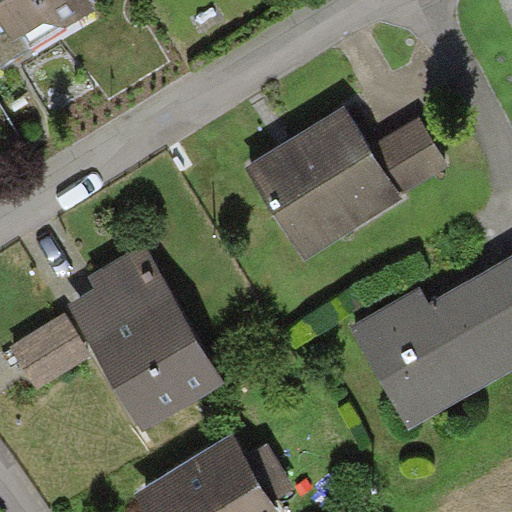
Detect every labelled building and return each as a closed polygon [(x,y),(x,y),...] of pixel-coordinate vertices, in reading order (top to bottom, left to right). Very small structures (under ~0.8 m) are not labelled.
[(0,0),(0,60),(32,42),(29,36),(89,0),(0,0)] [(280,134),(247,155),(306,249),(403,187),(374,139),(345,94),(280,134)] [(420,110),(374,139),(403,187),(450,158),(420,110)] [(225,369),(145,235),(89,269),(94,277),(70,292),(145,416),(225,369)] [(511,362),(511,244),(430,291),(422,278),(352,318),(411,420),(511,362)] [(67,305),(11,339),(38,383),(94,349),(67,305)] [(235,421),(137,480),(156,511),(286,511),(288,511),(276,491),(294,480),(266,434),(249,444),(235,421)]
